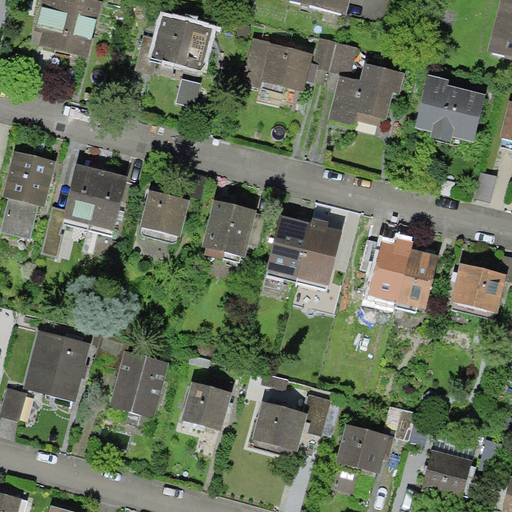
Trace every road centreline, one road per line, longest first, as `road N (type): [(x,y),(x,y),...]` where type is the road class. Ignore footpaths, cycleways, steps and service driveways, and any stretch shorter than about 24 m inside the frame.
road 1 (residential): [(511,233),(0,109)]
road 2 (residential): [(0,449),(220,511)]
